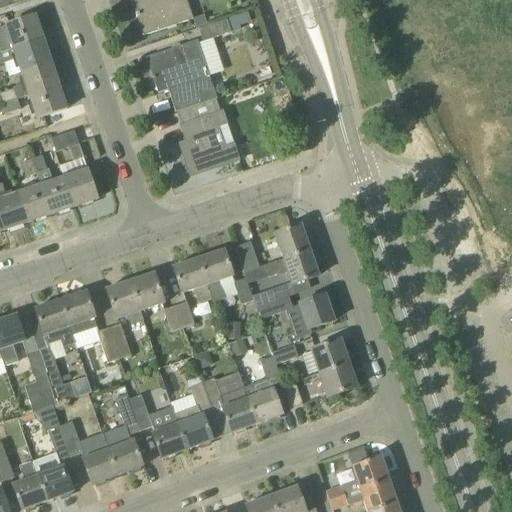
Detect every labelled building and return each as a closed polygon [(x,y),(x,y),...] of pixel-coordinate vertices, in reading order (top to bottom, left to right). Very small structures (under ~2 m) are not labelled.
[(0,0),(0,10),(13,7),(10,0),(0,0)] [(134,0),(131,1),(131,2),(133,2),(138,14),(135,15),(136,18),(139,17),(145,35),(143,36),(143,37),(193,20),(185,0),(134,0)] [(511,0),(414,0),(433,58),(471,46),(480,73),(412,93),(418,113),(413,114),(433,179),(511,154),(511,0)] [(5,27),(13,51),(43,40),(35,17),(5,27)] [(225,22),(209,27),(213,39),(229,34),(225,22)] [(9,78),(21,73),(51,63),(43,40),(13,51),(1,54),(0,54),(0,66),(5,64),(9,78)] [(197,42),(165,53),(146,59),(146,60),(148,59),(154,77),(152,78),(152,81),(155,80),(159,93),(157,94),(158,95),(168,91),(175,113),(177,113),(216,100),(208,78),(209,78),(197,42)] [(59,86),(51,63),(21,73),(25,85),(13,89),(14,91),(0,95),(0,96),(3,105),(17,100),(17,101),(29,97),(28,96),(59,86)] [(67,110),(65,105),(59,87),(29,97),(37,120),(67,110)] [(220,113),(216,100),(177,113),(181,126),(180,127),(185,143),(178,145),(184,162),(181,163),(185,175),(188,174),(190,179),(239,162),(234,145),(224,148),(217,129),(227,126),(222,112),(220,113)] [(6,116),(21,111),(17,101),(3,106),(6,116)] [(68,148),(72,163),(83,159),(79,145),(78,145),(74,132),(51,140),(55,153),(68,148)] [(36,174),(40,186),(51,217),(74,209),(64,179),(51,183),(47,171),(42,157),(31,161),(36,175),(36,174)] [(26,178),(36,175),(31,161),(22,164),(26,178)] [(97,201),(87,171),(64,179),(74,209),(97,201)] [(0,219),(4,232),(27,224),(17,194),(4,199),(0,187),(0,186),(0,219)] [(27,224),(51,217),(40,186),(17,194),(27,224)] [(283,261),(309,252),(301,226),(274,235),(283,261)] [(250,244),(235,249),(243,275),(259,269),(250,244)] [(198,260),(207,286),(233,278),(224,252),(198,260)] [(247,286),(287,272),(292,286),(318,277),(309,252),(283,261),(259,269),(243,275),(245,280),(247,286)] [(181,295),(193,291),(198,305),(211,300),(206,287),(207,286),(198,260),(173,269),(181,295)] [(154,275),(130,283),(140,313),(164,305),(154,275)] [(253,302),(251,298),(247,286),(245,280),(234,284),(241,306),(253,302)] [(143,322),(140,313),(130,283),(106,291),(116,321),(127,317),(130,326),(143,322)] [(251,298),(253,302),(255,310),(288,298),(284,287),(251,298)] [(97,329),(94,320),(95,320),(86,293),(60,302),(72,337),(97,329)] [(288,298),(255,310),(259,321),(279,315),(283,326),(303,319),(308,331),(334,322),(325,296),(299,305),(299,306),(292,309),(288,298)] [(35,310),(38,320),(43,336),(46,336),(49,345),(60,341),(63,350),(75,346),(72,337),(60,302),(35,310)] [(187,304),(175,308),(183,330),(194,326),(187,304)] [(171,334),(183,330),(175,308),(163,311),(171,334)] [(12,347),(24,343),(19,327),(16,317),(0,321),(0,355),(2,360),(4,368),(18,363),(12,347)] [(109,330),(119,361),(131,357),(120,326),(109,330)] [(119,361),(109,330),(97,334),(107,365),(119,361)] [(310,352),(319,375),(349,365),(340,341),(310,352)] [(271,355),(272,359),(275,367),(298,359),(294,347),(271,355)] [(58,372),(54,361),(50,349),(38,353),(56,406),(76,399),(71,385),(63,387),(58,372)] [(51,407),(56,406),(38,353),(27,357),(34,380),(36,384),(24,388),(33,414),(51,407)] [(243,389),(257,426),(282,417),(272,390),(270,391),(268,386),(280,381),(275,367),(272,359),(260,363),(266,381),(243,389)] [(349,365),(319,375),(327,399),(357,389),(349,365)] [(196,408),(174,417),(187,452),(212,442),(203,416),(201,417),(199,411),(210,407),(201,384),(199,379),(187,383),(196,408)] [(257,426),(243,389),(240,380),(217,388),(213,379),(201,384),(210,407),(221,403),(223,409),(221,409),(231,435),(257,426)] [(295,384),(283,388),(290,410),(302,406),(295,384)] [(102,436),(104,442),(117,477),(143,468),(133,442),(130,443),(128,437),(140,433),(129,402),(127,396),(115,401),(125,428),(102,436)] [(187,452),(174,417),(171,409),(148,418),(141,397),(129,402),(140,433),(152,428),(154,434),(152,435),(161,461),(187,452)] [(58,463),(70,458),(60,429),(51,407),(33,414),(34,418),(48,434),(58,463)] [(117,477),(104,442),(81,450),(72,425),(60,429),(70,458),(83,454),(85,460),(82,461),(91,487),(117,477)] [(0,482),(1,484),(13,480),(0,446),(0,482)] [(352,468),(368,463),(363,449),(347,455),(352,468)] [(32,464),(47,503),(73,494),(63,467),(59,469),(54,456),(32,464)] [(329,503),(389,482),(381,458),(368,463),(352,468),(357,483),(326,494),(329,503)] [(22,511),(47,503),(32,464),(19,469),(24,482),(12,486),(21,511),(22,511)] [(363,501),(366,511),(374,511),(396,505),(389,482),(329,503),(332,511),(363,501)] [(305,511),(296,488),(271,497),(276,511),(305,511)] [(276,511),(271,497),(245,506),(247,511),(276,511)]
